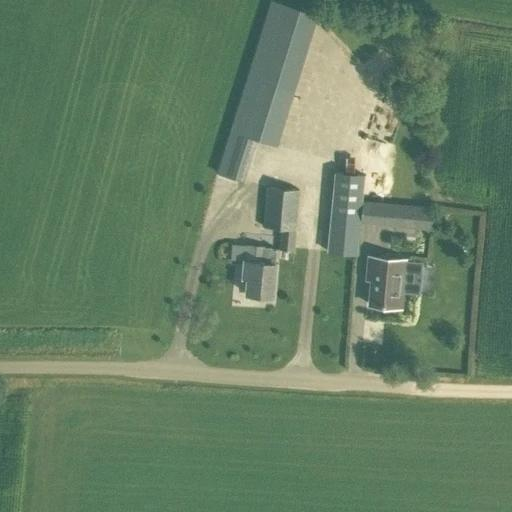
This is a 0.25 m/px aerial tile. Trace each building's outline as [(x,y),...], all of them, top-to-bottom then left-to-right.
[(262,132),(280,137),(299,64),(277,59),(264,111),(242,105),(226,168),(250,175),(262,132)] [(382,95),(371,134),(399,141),(410,103),(382,95)] [(356,254),(364,175),(335,172),(327,251),(356,254)] [(294,251),(299,190),(266,187),(263,226),(281,228),(279,250),(294,251)] [(394,204),(392,225),(431,229),(433,207),(394,204)] [(271,297),(275,250),(244,247),(243,262),(244,262),(242,277),(247,277),(246,295),(271,297)] [(400,312),(405,263),(369,260),(368,274),(373,275),(369,308),(400,312)] [(211,292),(183,302),(191,325),(219,315),(211,292)]
